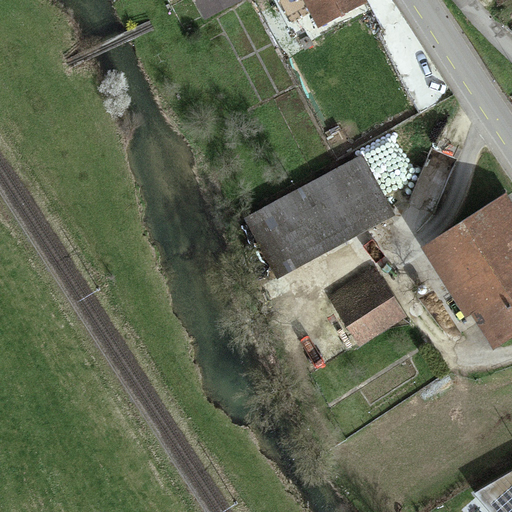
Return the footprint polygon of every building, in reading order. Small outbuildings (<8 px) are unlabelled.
[(236,4),(234,0),(193,0),(204,20),(236,4)] [(303,0),(319,30),(366,5),(362,0),(303,0)] [(360,166),(247,223),(275,277),(387,220),(360,166)] [(511,220),(498,200),(429,244),(494,345),(511,333),(511,220)] [(359,342),(400,315),(373,274),(332,301),(359,342)] [(511,511),(511,472),(475,493),(492,511),(511,511)]
